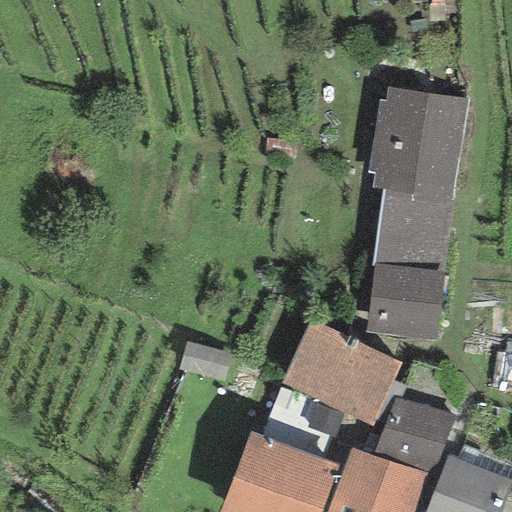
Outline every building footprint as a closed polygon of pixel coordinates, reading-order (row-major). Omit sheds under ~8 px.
[(371,187),(382,189),(452,199),(467,99),(386,87),(384,100),(377,99),(367,171),(374,172),(371,187)] [(382,189),(373,264),(443,272),(452,199),(382,189)] [(443,272),(373,264),(364,334),(435,342),(443,272)] [(401,360),(309,321),(280,387),(337,409),(373,425),(401,360)] [(278,386),(259,434),(318,457),(337,409),(280,387),(278,386)] [(453,416),(394,398),(373,455),(427,474),(434,476),(453,416)] [(259,434),(248,431),(217,511),(317,511),(336,463),(318,457),(259,434)] [(373,455),(349,447),(325,511),(413,511),(427,474),(373,455)] [(499,511),(511,482),(446,457),(424,511),(499,511)]
